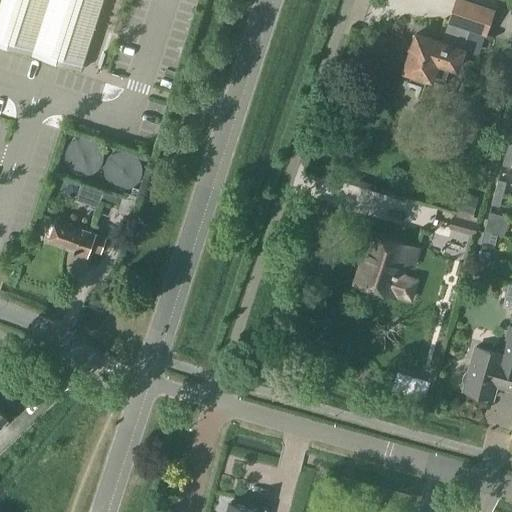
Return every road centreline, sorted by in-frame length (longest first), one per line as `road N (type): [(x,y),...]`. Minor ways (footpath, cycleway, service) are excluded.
road 1 (residential): [(217,406),(347,7)]
road 2 (unclassified): [(511,488),(217,406)]
road 3 (unknown): [(245,0),(203,138)]
